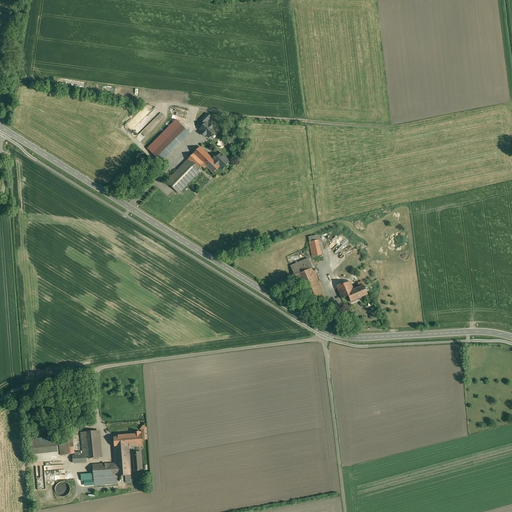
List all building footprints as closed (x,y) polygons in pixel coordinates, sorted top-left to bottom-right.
[(213,125),(204,117),(196,125),(212,140),(218,134),(211,127),(213,125)] [(176,120),(148,149),(153,154),(182,125),(176,120)] [(190,133),(182,125),(153,154),(161,163),(190,133)] [(221,153),(218,156),(217,155),(213,159),(200,147),(201,147),(200,147),(194,154),(204,164),(202,166),(205,169),(207,167),(214,173),(220,167),(221,168),(225,165),(226,166),(230,162),(221,153)] [(145,154),(144,154),(143,154),(141,154),(140,154),(139,155),(138,156),(138,157),(137,158),(137,159),(137,160),(137,161),(137,162),(138,163),(138,164),(139,164),(139,165),(140,165),(141,166),(142,166),(143,166),(145,166),(146,165),(147,165),(148,164),(148,163),(149,162),(149,161),(149,160),(149,159),(149,158),(149,157),(148,156),(147,155),(146,154),(145,154)] [(188,160),(167,182),(179,193),(200,171),(199,170),(202,166),(204,164),(194,154),(188,160)] [(332,250),(336,254),(350,241),(346,237),(342,233),(337,238),(338,239),(336,242),(334,240),(329,246),(332,249),(332,250)] [(313,257),(323,255),(319,234),(309,236),(310,242),(313,257)] [(313,268),(309,259),(291,266),(301,290),(305,288),(313,306),(324,301),(314,279),(317,277),(313,268)] [(345,284),(338,276),(330,284),(336,289),(337,288),(342,299),(349,296),(348,292),(354,290),(350,282),(345,284)] [(362,281),(358,283),(360,287),(354,290),(348,292),(349,296),(349,297),(350,302),(351,302),(368,295),(362,281)] [(97,431),(81,432),(83,456),(87,456),(89,455),(89,459),(99,458),(97,431)] [(141,432),(134,433),(135,435),(125,435),(126,446),(128,446),(142,445),(141,434),(141,432)] [(71,433),(63,434),(64,437),(59,438),(61,455),(75,454),(71,433)] [(125,435),(115,436),(115,447),(116,463),(93,465),(94,474),(94,478),(118,476),(126,476),(131,475),(128,446),(126,446),(125,435)] [(57,438),(39,440),(40,452),(58,450),(57,438)] [(136,452),(133,452),(134,471),(142,471),(140,452),(136,452)] [(118,476),(94,478),(94,480),(94,485),(118,484),(118,476)] [(64,482),(63,482),(61,482),(60,482),(59,483),(58,484),(57,484),(56,485),(56,486),(56,487),(55,488),(55,490),(56,491),(56,492),(56,493),(57,493),(57,494),(58,495),(59,496),(60,496),(61,497),(62,497),(63,497),(65,497),(66,496),(67,496),(68,495),(69,494),(69,493),(70,492),(70,491),(70,490),(70,489),(70,488),(70,487),(70,486),(69,485),(68,484),(67,483),(65,482),(64,482)]
